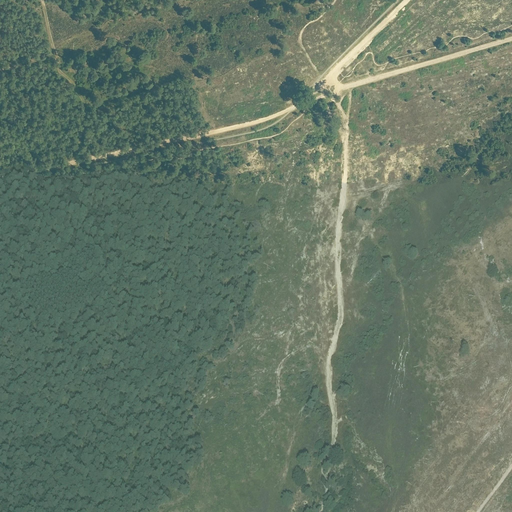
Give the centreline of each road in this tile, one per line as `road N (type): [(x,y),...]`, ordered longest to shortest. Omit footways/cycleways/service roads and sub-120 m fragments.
road 1 (track): [(306,101),(262,120),(0,179)]
road 2 (track): [(511,38),(334,89)]
road 3 (track): [(406,0),(306,101)]
